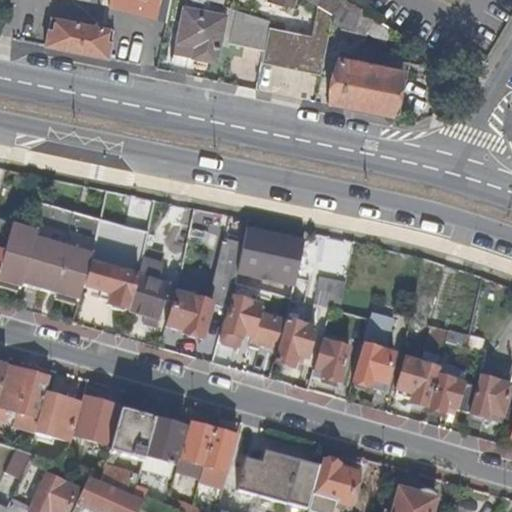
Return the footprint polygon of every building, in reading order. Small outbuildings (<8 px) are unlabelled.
[(166,20),(170,0),(108,0),(108,3),(166,20)] [(332,13),(335,15),(333,25),(354,30),(361,10),(344,0),(309,0),(317,4),(332,13)] [(320,72),(332,13),(317,4),(311,34),(269,26),(264,51),(262,61),(320,72)] [(226,13),(181,5),(171,61),(196,65),(198,59),(215,62),(226,13)] [(270,21),(237,9),(230,44),(264,51),(269,26),(270,21)] [(50,17),(44,46),(108,59),(113,30),(50,17)] [(369,33),(386,42),(392,29),(376,19),(369,33)] [(327,102),(387,114),(398,68),(337,55),(327,102)] [(88,265),(93,246),(92,245),(92,244),(93,244),(94,244),(98,223),(39,209),(35,229),(13,223),(12,224),(11,224),(0,263),(0,282),(22,289),(23,286),(78,301),(82,287),(88,265)] [(0,263),(11,224),(11,223),(0,219),(0,263)] [(241,243),(235,275),(293,286),(301,241),(243,229),(241,243)] [(235,275),(241,243),(221,239),(213,277),(232,282),(233,282),(235,275)] [(155,326),(169,280),(157,277),(163,256),(143,250),(142,257),(143,258),(143,259),(142,260),(141,259),(135,278),(126,310),(143,315),(141,322),(155,326)] [(126,310),(135,278),(88,265),(82,287),(108,295),(106,304),(126,310)] [(201,339),(210,305),(225,309),(232,284),(231,283),(232,282),(213,277),(207,303),(173,294),(164,326),(181,331),(181,334),(201,339)] [(339,312),(344,285),(317,279),(312,305),(328,309),(330,309),(330,310),(339,312)] [(276,349),(283,323),(256,315),(259,306),(231,298),(219,342),(237,347),(241,334),(250,336),(249,342),(276,349)] [(324,324),(328,311),(328,310),(328,309),(312,305),(311,305),(308,320),(324,324)] [(382,391),(392,355),(377,350),(384,324),(368,320),(368,321),(367,322),(366,321),(350,381),(382,391)] [(320,340),(322,334),(284,322),(283,323),(276,349),(272,363),(292,368),(296,357),(314,361),(320,340)] [(442,351),(445,342),(444,342),(444,341),(443,340),(444,339),(446,340),(446,341),(463,346),(464,346),(465,340),(432,331),(423,364),(403,359),(395,388),(411,393),(410,398),(409,402),(426,407),(437,369),(442,351)] [(347,349),(320,340),(314,361),(311,370),(321,373),(319,378),(338,383),(347,349)] [(471,348),(472,341),(465,340),(464,346),(471,348)] [(461,356),(463,346),(446,341),(445,341),(445,342),(442,351),(461,356)] [(480,361),(483,352),(482,352),(482,351),(471,348),(464,346),(463,346),(461,356),(480,361)] [(466,412),(474,385),(461,381),(463,372),(444,366),(442,371),(437,369),(426,407),(445,412),(446,406),(466,412)] [(18,412),(29,374),(7,368),(0,393),(0,407),(7,410),(6,414),(11,415),(12,411),(18,412)] [(39,418),(50,380),(29,374),(18,412),(22,413),(21,418),(25,419),(27,415),(39,418)] [(500,414),(509,384),(476,376),(474,385),(466,412),(485,417),(486,411),(500,414)] [(410,398),(411,393),(395,388),(393,394),(410,398)] [(79,404),(48,396),(37,433),(68,441),(79,404)] [(121,410),(121,409),(84,399),(73,436),(111,447),(121,410)] [(153,419),(121,410),(111,447),(109,453),(142,462),(153,419)] [(498,421),(500,414),(486,411),(485,417),(498,421)] [(174,425),(155,420),(142,467),(175,476),(178,466),(174,465),(183,428),(178,427),(179,422),(175,421),(174,425)] [(213,431),(189,425),(179,460),(204,467),(213,431)] [(237,437),(213,431),(204,467),(200,481),(224,488),(237,437)] [(6,475),(22,479),(28,453),(12,449),(6,475)] [(308,509),(319,466),(299,461),(299,459),(265,450),(262,461),(246,457),(238,489),(308,509)] [(340,466),(321,461),(319,466),(308,509),(308,511),(311,511),(333,511),(336,502),(349,506),(357,474),(339,469),(340,466)] [(112,465),(107,463),(101,483),(127,495),(133,475),(111,468),(112,465)] [(31,511),(11,502),(8,509),(6,511),(67,511),(78,491),(48,476),(31,511)] [(0,499),(10,504),(19,482),(7,477),(0,494),(0,499)] [(93,511),(140,511),(145,504),(145,503),(144,502),(127,495),(101,483),(91,479),(90,479),(89,479),(88,479),(76,505),(84,508),(93,511)] [(415,493),(398,488),(391,511),(430,511),(435,498),(433,498),(429,494),(424,492),(419,492),(415,493)] [(192,511),(193,508),(169,499),(165,511),(192,511)]
